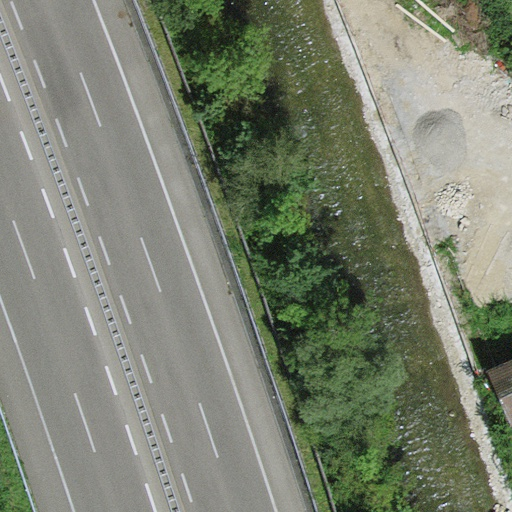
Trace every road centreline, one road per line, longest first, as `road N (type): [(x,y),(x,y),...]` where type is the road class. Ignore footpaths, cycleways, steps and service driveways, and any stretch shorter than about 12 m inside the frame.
road 1 (motorway): [(236,511),(60,0)]
road 2 (motorway): [(0,193),(109,511)]
